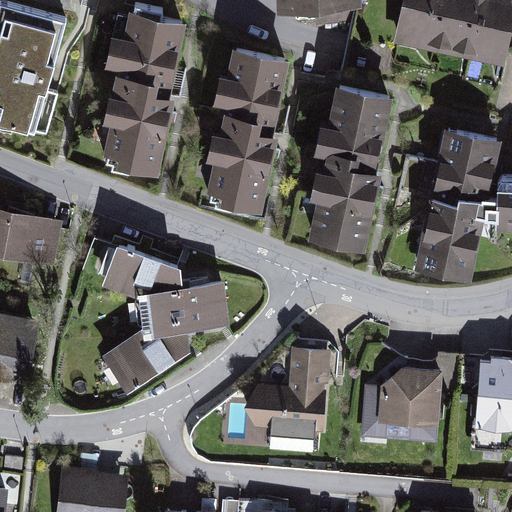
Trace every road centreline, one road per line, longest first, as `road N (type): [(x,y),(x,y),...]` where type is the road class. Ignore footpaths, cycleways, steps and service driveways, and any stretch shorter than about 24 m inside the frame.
road 1 (residential): [(162,414),(185,460),(210,474),(480,495)]
road 2 (residential): [(307,278),(0,167)]
road 3 (residential): [(511,297),(485,306),(408,306),(307,278)]
road 4 (residential): [(307,278),(212,386),(162,414)]
road 5 (residential): [(162,414),(94,429),(0,426)]
